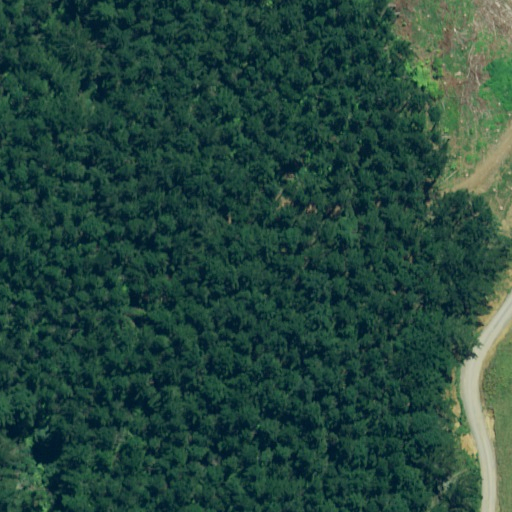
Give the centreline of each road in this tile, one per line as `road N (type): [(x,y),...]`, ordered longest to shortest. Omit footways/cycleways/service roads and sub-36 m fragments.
road 1 (track): [(69,0),(114,48),(88,137),(87,190),(131,275),(187,256),(223,191),(320,191),(450,134),(511,89)]
road 2 (track): [(511,274),(475,311),(475,416),(462,511)]
